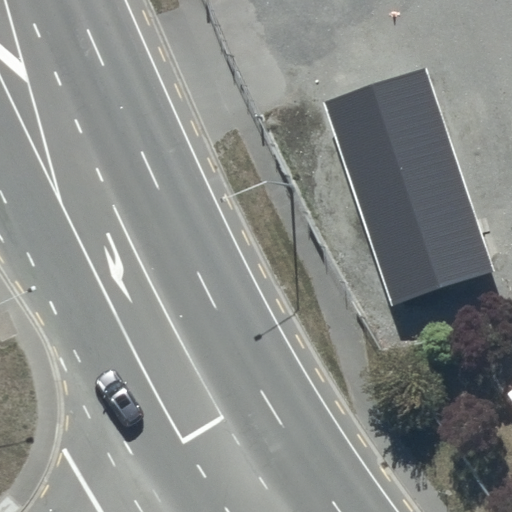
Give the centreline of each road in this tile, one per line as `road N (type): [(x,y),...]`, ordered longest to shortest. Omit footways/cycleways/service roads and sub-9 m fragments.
road 1 (secondary): [(258,503),(176,375),(104,235)]
road 2 (secondary): [(41,0),(104,235)]
road 3 (secondary): [(104,235),(0,88)]
